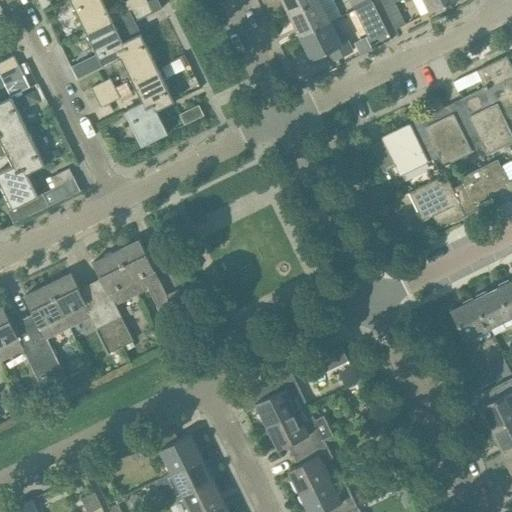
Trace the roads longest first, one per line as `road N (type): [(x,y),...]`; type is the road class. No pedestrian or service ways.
road 1 (residential): [(282,119),(504,9)]
road 2 (residential): [(475,511),(374,300)]
road 3 (residential): [(0,483),(207,382)]
road 4 (residential): [(117,201),(19,0)]
road 5 (residential): [(374,300),(282,119)]
road 6 (residential): [(207,382),(374,300)]
road 7 (residential): [(117,201),(282,119)]
road 8 (residential): [(374,300),(511,234)]
road 9 (residential): [(270,511),(207,382)]
road 10 (residential): [(282,119),(225,0)]
road 11 (residential): [(0,258),(117,201)]
